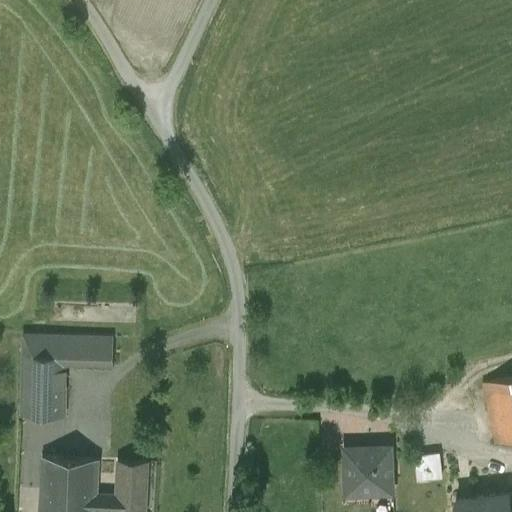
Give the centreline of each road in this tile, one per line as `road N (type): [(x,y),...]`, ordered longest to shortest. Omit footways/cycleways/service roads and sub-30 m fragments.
road 1 (unclassified): [(233,511),(245,274),(152,117)]
road 2 (unclassified): [(152,117),(79,0)]
road 3 (unclassified): [(152,117),(210,0)]
